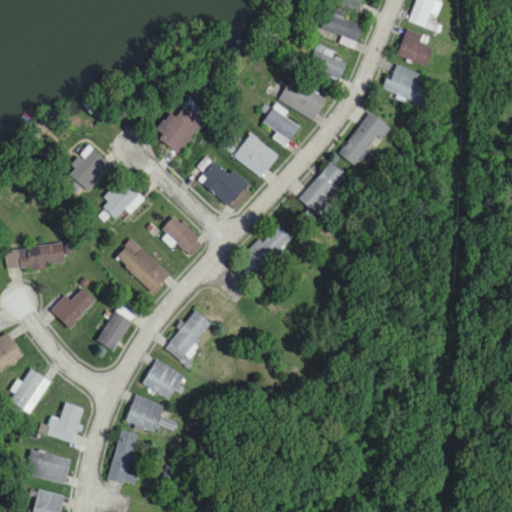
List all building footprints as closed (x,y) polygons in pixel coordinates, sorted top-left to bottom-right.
[(336,0),(361,11),(366,0),(336,0)] [(416,0),(409,22),(426,28),(435,0),(416,0)] [(420,37),(407,30),(396,55),(423,68),(432,49),(418,43),(420,37)] [(332,56),(333,54),(319,45),(308,62),(338,80),(346,65),(332,56)] [(383,91),(420,106),(428,87),(417,83),(420,77),(393,66),(383,91)] [(278,99),(313,121),(326,100),(291,78),(278,99)] [(159,141),(179,155),(202,121),(182,108),(175,119),(169,115),(157,131),(163,135),(159,141)] [(262,123),(277,133),(274,138),(286,147),(299,128),(272,109),(262,123)] [(354,166),(359,159),(365,164),(390,129),(369,113),(339,155),(354,166)] [(233,157),(260,178),(278,156),(251,134),(233,157)] [(69,175),(89,193),(112,167),(88,146),(70,166),(74,170),(69,175)] [(229,175),(214,163),(198,181),(235,212),(254,190),(232,171),(229,175)] [(342,191),(337,186),(345,177),(332,164),(299,198),(317,216),(342,191)] [(126,210),(131,215),(145,201),(123,179),(104,199),(109,204),(104,209),(116,220),(126,210)] [(189,259),(203,246),(176,217),(162,230),(189,259)] [(240,264),(254,278),(292,240),(278,227),(240,264)] [(169,277),(132,240),(114,259),(151,295),(169,277)] [(4,250),(6,270),(64,267),(62,246),(4,250)] [(50,312),(70,330),(95,302),(82,290),(70,303),(64,297),(50,312)] [(95,343),(110,353),(131,323),(115,312),(95,343)] [(212,326),(194,312),(166,350),(184,363),(212,326)] [(0,338),(0,373),(22,359),(7,334),(0,338)] [(183,377),(155,362),(142,386),(170,401),(183,377)] [(47,380),(28,370),(7,409),(26,419),(47,380)] [(154,433),(157,425),(172,431),(178,412),(135,397),(125,423),(154,433)] [(81,409),(63,405),(59,422),(49,419),(48,427),(40,426),(38,435),(73,443),(81,409)] [(137,436),(120,432),(107,481),(124,486),(137,436)] [(64,484),(69,460),(29,452),(24,477),(64,484)] [(59,511),(63,497),(37,490),(31,511),(59,511)]
